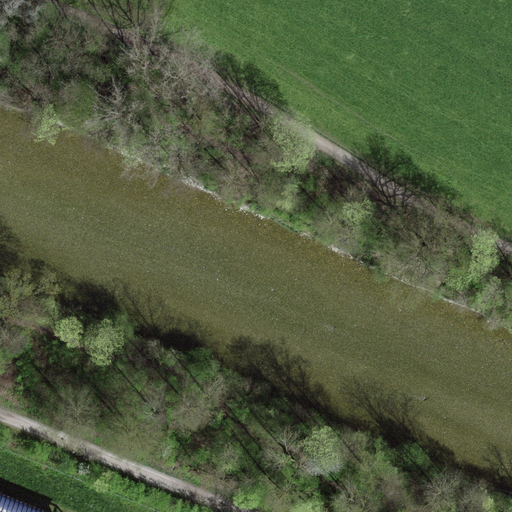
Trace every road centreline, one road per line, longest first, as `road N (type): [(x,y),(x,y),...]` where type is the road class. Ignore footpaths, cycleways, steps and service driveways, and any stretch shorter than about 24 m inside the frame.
road 1 (track): [(0,0),(267,117)]
road 2 (track): [(267,117),(511,239)]
